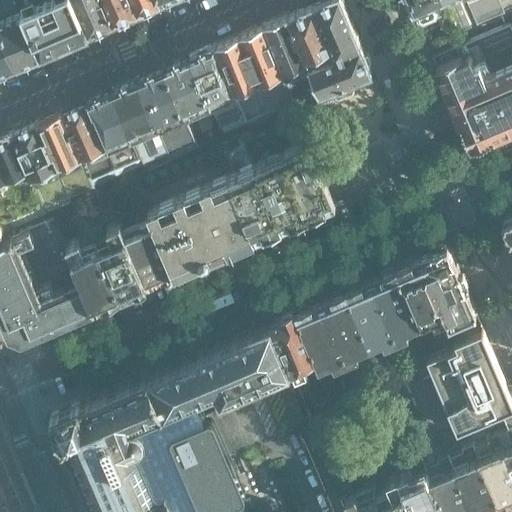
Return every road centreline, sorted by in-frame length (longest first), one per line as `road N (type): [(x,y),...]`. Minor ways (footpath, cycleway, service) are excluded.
road 1 (residential): [(0,389),(511,174)]
road 2 (residential): [(242,0),(0,103)]
road 3 (tertiary): [(51,511),(0,396)]
